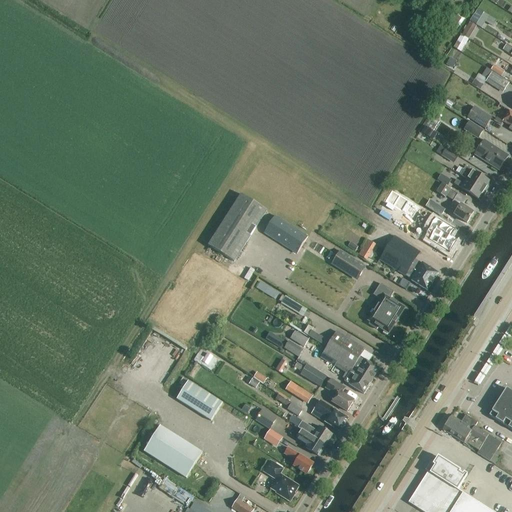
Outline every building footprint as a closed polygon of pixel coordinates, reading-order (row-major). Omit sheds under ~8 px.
[(497,9),(509,15),(511,10),(511,8),(501,2),(497,9)] [(477,25),(476,26),(482,29),(482,28),(486,23),(489,17),(484,14),(483,15),(477,25)] [(461,19),(455,15),(451,21),(457,25),(461,19)] [(469,39),(462,35),(460,40),(466,44),(469,39)] [(489,51),(486,55),(494,61),(497,57),(489,51)] [(511,85),(511,84),(511,77),(504,73),(501,78),(511,85)] [(503,94),(509,85),(492,74),(486,83),(503,94)] [(486,130),(492,119),(474,108),(468,119),(486,130)] [(450,119),(452,113),(444,110),(442,117),(450,119)] [(511,112),(509,110),(503,121),(511,126),(509,130),(511,131),(511,112)] [(433,141),(437,136),(430,131),(437,120),(433,117),(422,134),(433,141)] [(479,141),(484,132),(469,123),(464,131),(479,141)] [(500,171),(509,157),(484,141),(475,156),(500,171)] [(454,165),(458,158),(441,147),(436,153),(454,165)] [(419,156),(424,158),(428,151),(423,148),(419,156)] [(426,157),(424,162),(439,168),(441,164),(426,157)] [(460,176),(466,180),(486,193),(492,184),(466,167),(460,176)] [(428,188),(439,178),(433,172),(423,182),(428,188)] [(481,201),(486,193),(466,180),(463,184),(457,180),(454,184),(481,201)] [(436,192),(440,195),(445,198),(445,196),(454,202),(450,208),(456,212),(454,216),(467,224),(473,214),(464,207),(468,201),(442,184),(436,192)] [(235,263),(267,211),(242,195),(209,247),(235,263)] [(297,254),(308,237),(275,216),(264,233),(297,254)] [(431,241),(451,254),(459,242),(449,235),(453,229),(438,220),(431,230),(436,233),(431,241)] [(335,235),(325,251),(332,256),(342,240),(335,235)] [(418,271),(411,267),(420,252),(396,237),(380,261),(412,280),(411,281),(427,292),(439,274),(423,263),(418,271)] [(358,279),(366,268),(340,252),(333,263),(358,279)] [(232,284),(237,274),(232,271),(227,282),(232,284)] [(257,289),(276,300),(280,294),(261,283),(257,289)] [(389,334),(405,309),(390,300),(394,293),(381,284),(374,296),(382,301),(369,322),(371,323),(369,325),(377,330),(378,328),(389,334)] [(363,287),(356,300),(362,303),(369,290),(363,287)] [(298,315),(303,318),(308,311),(286,298),(282,305),(298,315)] [(316,331),(308,327),(307,329),(303,335),(308,338),(312,332),(315,334),(316,331)] [(330,343),(326,350),(351,366),(355,368),(352,372),(371,384),(380,370),(361,358),(366,350),(337,332),(330,343)] [(304,349),(309,341),(296,333),(291,341),(304,349)] [(275,336),(271,343),(282,350),(286,343),(275,336)] [(319,336),(315,343),(326,350),(330,343),(319,336)] [(504,336),(499,344),(504,347),(509,339),(504,336)] [(299,359),(304,351),(290,342),(285,350),(299,359)] [(498,345),(493,353),(496,355),(498,356),(503,348),(501,347),(498,345)] [(351,366),(326,350),(321,358),(346,374),(343,379),(346,381),(345,383),(364,395),(371,384),(352,372),(355,368),(351,366)] [(492,354),(487,363),(490,365),(492,366),(497,358),(495,356),(492,354)] [(218,361),(207,355),(205,360),(198,356),(194,363),(212,373),(218,361)] [(263,374),(269,362),(262,359),(256,370),(263,374)] [(281,375),(288,365),(283,361),(276,371),(281,375)] [(301,373),(304,368),(297,364),(295,368),(301,373)] [(486,364),(481,372),(484,374),(486,376),(491,368),(489,366),(486,364)] [(321,389),(328,378),(307,365),(300,375),(321,389)] [(246,385),(250,380),(239,373),(235,378),(246,385)] [(257,374),(253,378),(258,382),(262,377),(257,374)] [(480,374),(475,382),(478,384),(480,385),(485,377),(483,376),(480,374)] [(347,412),(354,401),(342,394),(346,388),(331,379),(325,389),(336,395),(332,403),(347,412)] [(259,385),(252,381),(249,385),(249,386),(256,390),(259,385)] [(212,423),(223,404),(189,382),(177,401),(212,423)] [(308,405),(313,397),(298,388),(293,396),(308,405)] [(511,392),(507,389),(489,416),(511,430),(511,392)] [(262,398),(259,402),(269,408),(272,404),(262,398)] [(340,432),(348,419),(320,401),(312,415),(340,432)] [(289,410),(292,405),(286,402),(283,406),(289,410)] [(299,418),(303,412),(292,405),(289,410),(288,411),(299,418)] [(246,407),(242,413),(247,416),(251,410),(246,407)] [(270,431),(278,420),(263,410),(256,422),(270,431)] [(478,423),(466,416),(461,423),(451,417),(443,430),(464,444),(465,442),(479,451),(478,454),(490,462),(501,444),(475,427),(478,423)] [(299,428),(327,445),(333,435),(319,426),(316,431),(314,429),(314,430),(302,422),(299,428)] [(293,436),(296,429),(283,423),(280,430),(293,436)] [(187,480),(203,454),(161,427),(144,453),(187,480)] [(306,449),(311,452),(319,457),(327,445),(299,428),(298,429),(302,431),(296,441),(297,441),(302,444),(303,445),(306,447),(305,448),(306,449)] [(270,431),(264,440),(277,447),(282,439),(270,431)] [(307,476),(315,464),(300,455),(294,451),(289,448),(285,454),(291,457),(297,461),(293,467),(307,476)] [(460,472),(443,461),(441,461),(439,461),(437,461),(436,463),(435,465),(434,464),(409,504),(421,511),(491,511),(458,491),(467,476),(464,474),(463,475),(460,473),(461,471),(460,471),(460,472)] [(275,464),(268,475),(277,481),(271,489),(282,496),(282,497),(291,503),(296,495),(295,494),(300,487),(281,475),(284,470),(275,464)] [(257,479),(259,476),(250,469),(247,474),(254,480),(252,483),(259,489),(263,484),(257,479)] [(249,489),(251,477),(241,474),(238,487),(249,489)] [(146,485),(143,489),(154,497),(157,493),(146,485)] [(171,509),(176,497),(159,490),(155,502),(171,509)] [(237,511),(253,511),(254,511),(237,500),(232,508),(237,511)] [(194,503),(190,510),(193,511),(202,511),(204,509),(194,503)]
